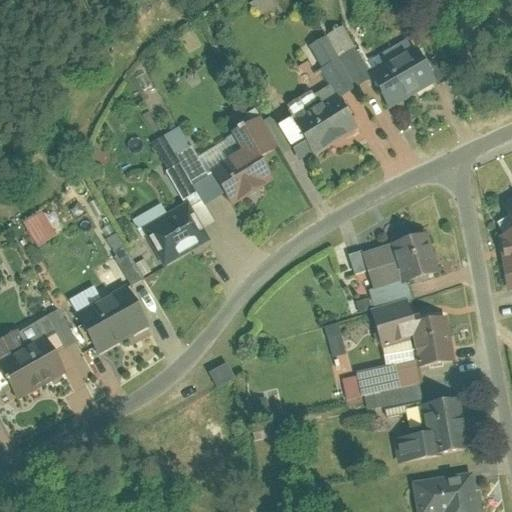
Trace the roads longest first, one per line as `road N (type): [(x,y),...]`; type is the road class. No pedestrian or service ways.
road 1 (residential): [(460,155),(331,218),(250,284),(173,371),(0,475)]
road 2 (residential): [(460,155),(511,434)]
